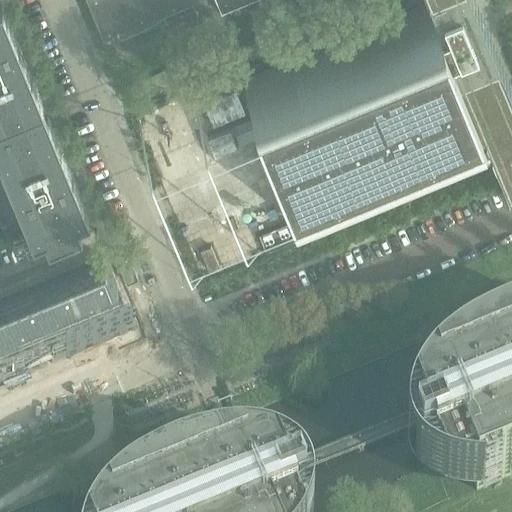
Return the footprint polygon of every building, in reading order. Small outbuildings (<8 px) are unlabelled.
[(433,0),(435,4),(432,5),(431,1),(244,79),(268,137),(270,136),(292,188),(289,189),(301,216),(303,222),(308,235),(309,235),(401,196),(495,157),(494,155),(497,154),(498,158),(499,160),(500,160),(504,171),(509,184),(511,183),(511,85),(476,0),(87,0),(100,30),(102,34),(105,43),(129,33),(157,21),(158,21),(166,18),(170,26),(198,15),(195,6),(203,2),(208,0),(218,0),(221,5),(222,5),(227,19),(243,12),(238,0),(433,0)] [(0,161),(33,242),(45,237),(49,247),(65,240),(82,233),(78,223),(89,219),(44,110),(1,7),(0,7),(0,161)] [(272,20),(253,28),(259,43),(278,35),(272,20)] [(239,117),(245,114),(233,84),(203,97),(216,126),(231,120),(230,117),(237,114),(239,117)] [(186,98),(142,116),(145,125),(155,148),(167,178),(182,172),(179,163),(208,151),(186,98)] [(237,224),(207,236),(219,265),(207,270),(210,278),(253,261),(237,224)] [(210,246),(200,250),(208,269),(218,265),(210,246)] [(0,299),(0,384),(135,329),(105,256),(0,299)] [(131,262),(120,267),(127,283),(138,279),(131,262)] [(511,344),(507,347),(491,353),(486,355),(481,358),(472,363),(463,368),(458,372),(453,375),(448,380),(444,383),(437,390),(430,397),(422,406),(420,409),(418,412),(416,415),(414,419),(412,423),(411,426),(410,429),(409,434),(409,439),(408,443),(408,447),(409,451),(409,454),(410,456),(411,461),(413,465),(416,468),(419,472),(423,476),(427,479),(430,482),(434,484),(438,486),(443,489),(449,490),(453,491),(458,492),(461,492),(479,493),(478,490),(511,476),(511,344)] [(310,511),(311,511),(310,507),(309,503),(308,500),(306,498),(304,495),(301,491),(298,488),(295,485),(292,483),(289,481),(284,478),(280,476),(277,475),(275,474),(268,473),(265,472),(254,471),(246,471),(239,471),(231,471),(227,471),(219,472),(214,473),(206,474),(201,475),(195,477),(189,479),(183,481),(177,483),(165,488),(160,490),(154,493),(148,496),(143,499),(138,502),(131,507),(127,510),(123,511),(310,511)]
